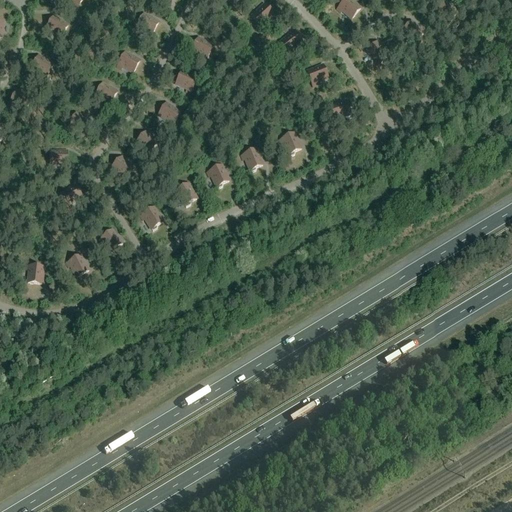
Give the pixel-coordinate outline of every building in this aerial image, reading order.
[(342,12),(351,20),(360,10),(359,9),(359,7),(357,5),(355,5),(349,0),(346,0),(336,11),(340,14),(342,12)] [(446,3),(436,13),(445,21),(444,23),(447,27),(458,14),(451,7),(451,6),(448,4),(447,4),(446,3)] [(265,25),(274,16),(264,6),(263,7),(262,7),(259,9),(259,11),(252,18),(263,30),(266,27),(265,25)] [(141,30),(152,36),(158,24),(157,23),(157,22),(154,20),(152,20),(143,15),(135,30),(140,32),(141,30)] [(64,24),(53,18),(46,30),(47,31),(48,32),(51,34),(52,34),(61,39),(69,24),(65,22),(64,24)] [(411,23),(401,33),(410,42),(409,44),(412,47),(424,35),(416,28),(416,26),(413,24),(412,24),(411,23)] [(293,52),(302,44),(294,33),(292,34),(291,34),(288,36),(288,37),(280,44),(290,57),(294,54),(293,52)] [(198,40),(191,52),(202,58),(201,60),(205,62),(213,48),(204,43),(204,42),(201,40),(199,40),(198,40)] [(377,43),(367,53),(376,62),(374,64),(378,67),(389,55),(382,48),(382,46),(379,44),(378,44),(377,43)] [(122,68),(133,75),(140,62),(138,61),(138,60),(135,58),(133,59),(125,54),(116,68),(121,71),(122,68)] [(49,63),(38,57),(31,70),(33,70),(33,72),(36,73),(37,73),(46,78),(54,63),(50,61),(49,63)] [(316,84),(328,80),(323,67),(321,67),(320,67),(317,68),(316,69),(307,73),(313,89),(317,87),(316,84)] [(181,73),(175,86),(187,91),(185,93),(190,95),(197,80),(188,76),(187,75),(184,73),(183,74),(181,73)] [(99,99),(110,105),(117,93),(116,92),(115,91),(112,89),(111,90),(102,85),(94,99),(98,102),(99,99)] [(27,99),(16,93),(9,105),(10,106),(11,107),(14,109),(15,109),(24,113),(32,99),(28,96),(27,99)] [(339,120),(351,116),(347,103),(345,103),(344,102),(340,103),(340,105),(330,108),(335,124),(340,122),(339,120)] [(166,105),(158,116),(168,123),(167,125),(171,128),(180,114),(172,109),(171,107),(168,105),(167,106),(166,105)] [(73,129),(84,135),(91,123),(89,122),(89,121),(86,119),(85,120),(76,115),(68,129),(72,131),(73,129)] [(3,132),(0,129),(0,142),(8,134),(5,131),(3,132)] [(145,133),(136,144),(145,152),(143,154),(147,157),(158,145),(151,138),(151,137),(148,134),(147,134),(145,133)] [(283,145),(289,156),(301,149),(301,148),(301,147),(299,144),(298,143),(293,134),(279,142),(281,146),(283,145)] [(245,161),(250,172),(263,167),(262,165),(262,164),(261,161),(260,160),(256,151),(240,157),(242,162),(245,161)] [(55,167),(67,167),(67,153),(65,153),(64,152),(61,152),(60,153),(50,153),(50,170),(55,170),(55,167)] [(121,159),(111,169),(120,177),(118,179),(122,183),(133,171),(126,164),(126,162),(124,160),(122,160),(121,159)] [(211,178),(216,189),(229,183),(228,181),(229,180),(227,177),(226,176),(221,167),(206,174),(208,179),(211,178)] [(176,198),(184,207),(195,198),(194,197),(194,195),(192,193),(190,193),(183,185),(171,196),(174,200),(176,198)] [(71,205),(82,199),(75,187),(74,188),(73,187),(70,189),(69,190),(60,195),(68,210),(72,208),(71,205)] [(144,221),(151,231),(163,224),(162,222),(162,221),(161,218),(159,218),(154,209),(140,218),(142,222),(144,221)] [(104,244),(111,254),(122,245),(121,244),(121,243),(119,240),(118,240),(112,232),(99,242),(101,246),(104,244)] [(70,268),(76,279),(89,272),(88,271),(88,269),(87,266),(85,266),(81,257),(66,265),(68,269),(70,268)] [(29,272),(27,284),(41,286),(42,284),(43,283),(43,280),(42,279),(43,269),(27,267),(26,272),(29,272)]
